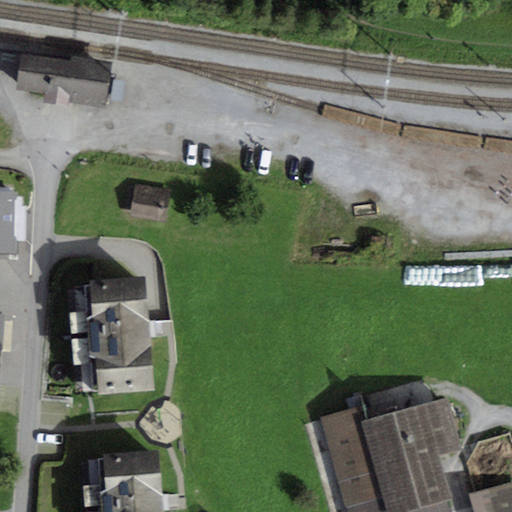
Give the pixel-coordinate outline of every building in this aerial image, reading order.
[(70,61),(22,54),(16,89),(45,93),(44,103),(68,106),(69,102),(70,98),(107,103),(112,68),(70,61)] [(70,61),(112,68),(113,64),(113,62),(71,56),(71,58),(70,61)] [(125,82),(113,80),(110,101),(122,103),(125,82)] [(107,103),(70,98),(69,102),(106,108),(107,103)] [(171,190),(135,184),(130,216),(165,222),(171,190)] [(16,192),(0,191),(0,250),(15,250),(16,192)] [(145,276),(89,281),(91,311),(68,312),(72,365),(94,363),(96,393),(154,389),(145,276)] [(363,406),(321,418),(347,511),(452,511),(453,499),(439,455),(463,449),(447,398),(367,419),(363,406)] [(487,476),(511,471),(511,438),(482,444),(487,476)] [(163,511),(159,450),(103,454),(105,483),(83,485),(84,511),(163,511)] [(511,511),(511,483),(469,495),(474,511),(511,511)]
